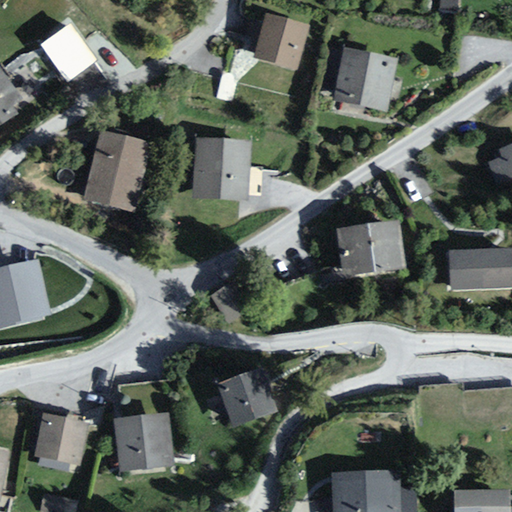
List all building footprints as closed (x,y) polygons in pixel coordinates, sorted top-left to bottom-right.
[(307,29),(262,18),(251,67),(296,77),(307,29)] [(41,41),(69,79),(99,56),(71,19),(41,41)] [(393,61),(340,52),(330,108),(383,117),(393,61)] [(0,126),(14,116),(10,111),(21,103),(0,73),(0,126)] [(147,146),(95,135),(80,207),(132,218),(147,146)] [(250,145),(191,141),(186,202),(245,207),(250,145)] [(511,145),(483,157),(494,187),(511,180),(511,145)] [(396,225),(333,232),(340,285),(402,277),(396,225)] [(511,251),(442,256),(444,293),(511,289),(511,251)] [(0,265),(0,324),(52,315),(41,258),(0,265)] [(240,279),(215,289),(225,317),(250,308),(240,279)] [(261,369),(214,386),(230,429),(277,412),(261,369)] [(511,416),(511,384),(463,385),(464,418),(511,416)] [(84,423),(40,416),(33,460),(77,467),(84,423)] [(166,416),(111,423),(118,474),(173,467),(166,416)] [(400,511),(400,475),(329,475),(329,511),(400,511)] [(508,492),(451,493),(450,511),(511,511),(511,509),(508,509),(508,492)]
